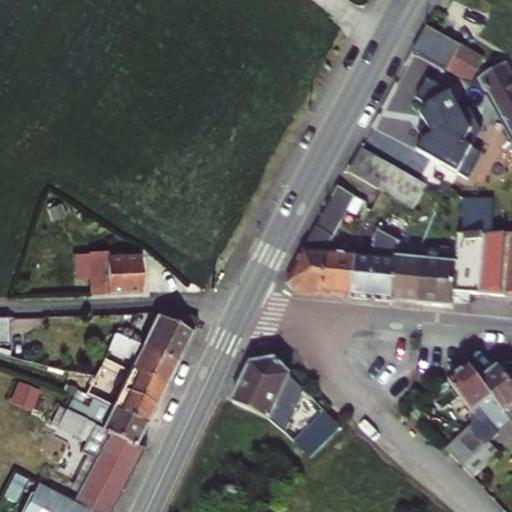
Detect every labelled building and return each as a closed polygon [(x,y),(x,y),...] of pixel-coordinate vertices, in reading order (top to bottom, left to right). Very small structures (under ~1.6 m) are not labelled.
[(427,26),(413,52),(445,69),(447,66),(463,74),(470,59),(456,51),(459,43),(427,26)] [(483,56),(459,43),(456,51),(470,59),(463,74),(447,66),(445,69),(469,82),(483,56)] [(487,92),(488,94),(511,136),(511,76),(506,65),(480,80),(487,92)] [(451,91),(427,78),(417,98),(428,104),(422,115),(427,124),(418,129),(423,138),(417,149),(469,177),(483,150),(472,145),(482,127),(471,108),(463,112),(451,91)] [(480,80),(472,84),(487,92),(480,80)] [(347,172),(377,189),(394,198),(412,209),(426,185),(360,149),(347,172)] [(353,197),(339,188),(328,207),(343,216),(353,197)] [(465,233),(511,233),(511,197),(465,198),(465,233)] [(324,253),(334,234),(328,231),(331,225),(337,228),(343,216),(328,207),(288,283),(297,292),(323,294),(327,254),(324,253)] [(402,241),(377,231),(373,240),(372,258),(396,260),(392,300),(417,302),(421,260),(417,254),(397,253),(402,241)] [(470,293),(511,296),(511,233),(465,233),(460,233),(457,253),(453,297),(469,298),(470,293)] [(439,261),(421,260),(417,302),(452,305),(453,297),(457,253),(453,248),(440,247),(439,261)] [(99,251),(89,251),(90,294),(140,292),(139,257),(100,257),(99,251)] [(354,256),(327,254),(323,294),(352,296),(357,257),(354,256)] [(372,258),(357,257),(352,296),(392,300),(396,260),(372,258)] [(158,311),(142,344),(176,361),(197,319),(175,310),(158,311)] [(135,358),(130,368),(165,384),(176,361),(142,344),(136,341),(115,334),(109,345),(135,358)] [(109,345),(104,355),(130,368),(135,358),(109,345)] [(251,362),(233,402),(277,422),(287,404),(295,408),(303,388),(275,359),(251,362)] [(79,390),(95,398),(109,368),(102,365),(94,379),(86,376),(79,390)] [(467,365),(447,380),(472,411),(470,424),(445,449),(463,466),(488,443),(500,432),(511,421),(480,381),(467,365)] [(497,367),(480,381),(511,421),(500,432),(509,442),(507,445),(511,450),(511,385),(497,367)] [(165,384),(130,368),(126,377),(109,368),(95,398),(111,406),(145,423),(165,384)] [(13,391),(25,400),(31,393),(20,383),(13,391)] [(65,410),(135,444),(145,423),(111,406),(106,417),(70,401),(65,410)] [(430,418),(417,405),(416,404),(409,412),(421,425),(430,418)] [(111,511),(144,449),(135,444),(65,410),(57,428),(85,441),(80,452),(86,455),(93,459),(77,492),(72,502),(36,483),(20,511),(111,511)] [(326,412),(295,441),(310,457),(341,428),(326,412)] [(497,452),(488,443),(463,466),(472,476),(497,452)] [(93,459),(86,455),(70,488),(77,492),(93,459)]
